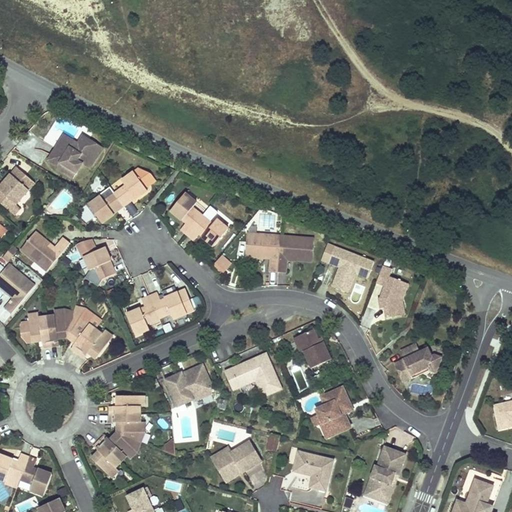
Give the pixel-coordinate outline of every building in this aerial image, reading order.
[(55,145),(59,135),(49,131),(45,141),(55,145)] [(90,141),(83,137),(78,145),(64,136),(61,142),(74,151),(81,155),(90,141)] [(49,161),(60,167),(62,164),(72,170),(75,165),(81,168),(83,165),(90,169),(103,149),(90,141),(81,155),(74,151),(61,142),(49,161)] [(72,170),(62,164),(60,167),(58,170),(73,179),(77,173),(81,168),(75,165),(72,170)] [(36,183),(17,167),(0,187),(0,202),(11,212),(17,205),(36,183)] [(135,201),(147,192),(134,174),(123,182),(127,187),(116,195),(125,207),(131,203),(129,201),(133,198),(134,200),(135,201)] [(116,195),(106,202),(102,197),(89,207),(103,225),(115,216),(114,215),(113,213),(116,211),(117,213),(125,207),(116,195)] [(199,205),(187,195),(173,213),(184,222),(186,220),(189,222),(187,225),(182,231),(188,235),(203,217),(194,210),(199,205)] [(138,212),(131,202),(131,203),(125,207),(132,217),(138,212)] [(21,208),(17,205),(11,212),(15,215),(21,208)] [(210,223),(203,217),(188,235),(196,241),(200,236),(203,233),(206,236),(204,238),(215,247),(230,230),(215,218),(210,223)] [(48,242),(36,232),(21,250),(40,266),(44,262),(49,266),(69,243),(63,238),(54,248),(50,249),(45,245),(48,242)] [(270,260),(268,273),(278,274),(280,245),(272,244),(273,237),(248,235),(246,258),(261,259),(262,256),(267,257),(270,260)] [(288,239),(273,237),(272,244),(280,245),(287,246),(288,239)] [(83,257),(89,271),(85,278),(98,286),(102,279),(114,274),(111,266),(107,268),(105,264),(109,262),(110,262),(104,248),(97,250),(92,238),(77,245),(82,257),(83,257)] [(312,241),(288,239),(287,246),(280,245),(278,274),(286,274),(288,262),(290,259),(295,259),(295,262),(310,264),(312,241)] [(12,246),(8,251),(14,256),(18,251),(12,246)] [(375,265),(335,248),(330,261),(342,266),(341,269),(335,284),(351,290),(356,275),(369,280),(375,265)] [(9,262),(14,256),(8,251),(4,257),(9,262)] [(219,260),(214,265),(222,273),(227,268),(219,260)] [(44,262),(40,266),(45,271),(49,266),(44,262)] [(30,279),(10,263),(0,274),(0,284),(7,291),(10,288),(14,291),(13,295),(6,305),(12,311),(32,287),(26,283),(30,279)] [(381,298),(379,299),(380,309),(384,308),(385,318),(400,316),(399,306),(403,305),(402,300),(409,285),(390,277),(391,275),(393,269),(383,266),(376,283),(385,287),(382,294),(384,294),(382,298),(381,298)] [(26,283),(32,287),(35,284),(30,279),(26,283)] [(333,288),(349,295),(351,290),(335,284),(333,288)] [(182,308),(190,305),(184,291),(177,294),(182,308)] [(156,294),(148,297),(158,322),(169,317),(172,322),(193,313),(190,305),(182,308),(177,294),(163,300),(164,303),(160,304),(159,301),(156,294)] [(147,332),(145,327),(158,322),(148,297),(139,301),(142,308),(144,311),(140,313),(138,309),(124,315),(133,338),(147,332)] [(91,322),(81,315),(74,312),(73,316),(81,318),(89,325),(91,322)] [(54,315),(45,316),(49,346),(57,345),(56,339),(67,338),(73,316),(63,314),(54,315)] [(35,318),(27,319),(27,322),(21,323),(17,327),(18,335),(25,343),(40,341),(40,347),(49,346),(45,316),(35,318)] [(68,338),(75,344),(71,348),(78,353),(96,330),(89,325),(81,318),(73,316),(67,338),(68,338)] [(110,342),(103,336),(96,330),(78,353),(85,359),(88,354),(96,360),(110,342)] [(332,360),(325,343),(321,344),(319,339),(315,330),(294,339),(301,354),(304,353),(312,369),(332,360)] [(114,338),(106,332),(103,336),(110,342),(114,338)] [(433,356),(429,348),(421,352),(417,344),(402,351),(405,359),(398,363),(402,371),(399,373),(404,383),(414,379),(413,376),(429,368),(430,371),(438,374),(443,358),(435,355),(433,356)] [(282,392),(266,355),(230,371),(239,391),(255,383),(263,400),(282,392)] [(204,366),(196,370),(195,368),(187,371),(188,374),(184,376),(183,374),(182,373),(166,380),(178,407),(179,407),(181,412),(189,409),(187,403),(194,400),(192,394),(213,385),(204,366)] [(429,368),(413,376),(414,379),(430,371),(429,368)] [(226,373),(234,393),(239,391),(230,371),(226,373)] [(213,385),(192,394),(194,400),(195,402),(211,395),(213,385)] [(351,406),(343,388),(322,397),(325,406),(317,410),(319,415),(323,424),(321,425),(327,439),(348,430),(340,411),(351,406)] [(141,396),(118,396),(118,407),(111,407),(110,414),(112,415),(141,414),(141,404),(141,396)] [(226,410),(228,401),(219,399),(217,408),(226,410)] [(511,402),(504,404),(496,406),(502,430),(511,427),(511,402)] [(351,406),(340,411),(348,430),(351,428),(345,414),(353,411),(351,406)] [(117,424),(118,433),(138,441),(141,434),(141,424),(141,414),(112,415),(110,414),(111,424),(117,424)] [(323,424),(319,415),(313,418),(317,426),(321,425),(323,424)] [(106,437),(101,442),(103,444),(122,462),(127,457),(134,449),(138,441),(118,433),(110,441),(106,437)] [(277,452),(281,435),(270,433),(267,450),(277,452)] [(176,456),(174,438),(167,443),(164,451),(176,456)] [(130,460),(139,451),(142,442),(138,441),(134,449),(127,457),(130,460)] [(108,476),(115,469),(122,462),(103,444),(101,442),(95,448),(99,452),(91,459),(108,476)] [(262,462),(250,442),(232,453),(215,463),(226,481),(241,471),(243,473),(262,462)] [(232,453),(229,448),(212,458),(215,463),(232,453)] [(398,477),(406,456),(384,448),(376,468),(374,467),(370,479),(374,480),(368,497),(384,502),(394,475),(398,477)] [(335,461),(299,452),(294,471),(313,476),(311,488),(327,492),(335,461)] [(0,479),(6,482),(8,475),(19,479),(27,458),(20,455),(18,462),(17,465),(12,464),(13,460),(0,455),(0,479)] [(34,468),(36,461),(27,458),(19,479),(32,484),(30,490),(44,496),(52,474),(38,469),(37,473),(33,471),(34,468)] [(118,472),(115,469),(108,476),(111,479),(118,472)] [(241,471),(226,481),(227,483),(243,473),(241,471)] [(8,475),(6,482),(5,484),(16,488),(19,479),(8,475)] [(394,475),(384,502),(388,504),(398,477),(394,475)] [(374,480),(370,479),(364,495),(368,497),(374,480)] [(490,511),(493,507),(486,505),(493,487),(476,481),(467,505),(458,501),(453,511),(490,511)] [(144,489),(128,497),(130,501),(134,502),(136,508),(134,509),(131,510),(130,511),(151,511),(154,511),(149,499),(144,489)] [(62,511),(65,511),(66,510),(61,497),(38,507),(40,511),(62,511)] [(355,500),(346,497),(344,502),(353,505),(355,500)] [(174,503),(177,511),(184,509),(181,500),(174,503)]
